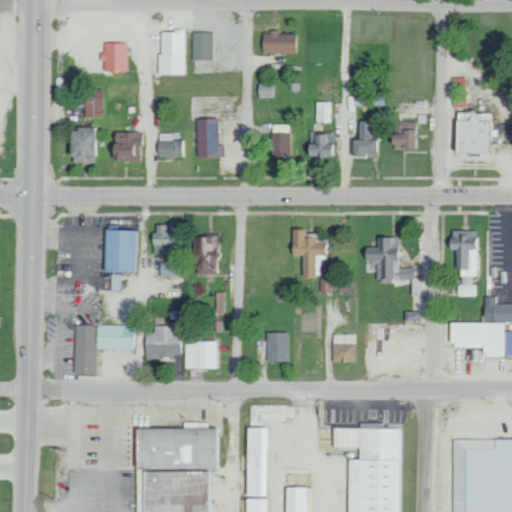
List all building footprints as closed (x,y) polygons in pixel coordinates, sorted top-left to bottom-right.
[(186,31),(159,32),(160,74),(187,74),(186,31)] [(262,53),(295,52),(295,33),(278,34),(278,31),(261,32),(262,53)] [(213,32),(193,32),(193,59),(213,60),(213,32)] [(127,43),(103,42),(103,51),(100,51),(99,60),(104,60),(104,70),(126,71),(127,43)] [(451,78),(451,91),(466,91),(465,77),(451,78)] [(276,83),(258,83),(258,97),(276,97),(276,83)] [(104,90),(85,89),(85,116),(103,117),(104,90)] [(466,107),(466,95),(452,96),(452,107),(466,107)] [(385,96),(355,96),(355,105),(385,105),(385,96)] [(316,121),(333,122),(333,102),(317,102),(316,121)] [(453,152),(487,153),(488,113),(454,112),(453,152)] [(196,119),(197,157),(224,157),(223,144),(218,145),(218,118),(196,119)] [(350,140),(351,157),(365,157),(375,157),(375,141),(378,141),(378,121),(362,121),(363,139),(350,140)] [(413,148),(414,122),(395,121),(394,133),(390,133),(389,147),(413,148)] [(290,157),(291,125),(271,124),(271,156),(290,157)] [(97,162),(97,129),(67,128),(67,161),(97,162)] [(140,162),(140,132),(111,131),(111,161),(140,162)] [(186,139),(173,139),(173,132),(157,133),(158,157),(186,156),(186,139)] [(334,132),(316,132),(316,144),(305,144),(306,157),(334,156),(334,132)] [(174,224),(158,225),(159,234),(151,234),(151,244),(162,244),(162,254),(175,254),(174,224)] [(103,272),(133,272),(134,241),(138,241),(138,230),(104,230),(103,272)] [(306,255),(305,276),(319,277),(319,265),(325,265),(325,243),(313,243),(313,234),(305,234),(305,230),(295,230),(295,245),(290,245),(289,255),(306,255)] [(457,295),(478,295),(478,285),(472,285),(472,276),(477,276),(477,231),(451,231),(451,239),(447,239),(447,249),(459,249),(459,285),(457,285),(457,295)] [(191,237),(192,262),(195,262),(196,274),(217,273),(217,236),(191,237)] [(411,279),(411,296),(420,296),(420,278),(414,278),(414,268),(398,268),(398,238),(379,238),(379,247),(363,247),(363,263),(377,263),(377,279),(411,279)] [(159,262),(160,277),(178,276),(177,261),(159,262)] [(226,292),(216,292),(216,315),(226,315),(226,292)] [(511,303),(492,303),(491,322),(511,322),(511,303)] [(511,330),(503,331),(504,323),(449,322),(449,346),(482,346),(482,356),(511,356),(511,330)] [(75,324),(73,374),(95,374),(96,348),(133,349),(134,326),(75,324)] [(144,356),(179,357),(180,326),(154,326),(154,332),(145,332),(144,356)] [(288,332),(266,332),(266,361),(288,361),(288,332)] [(332,361),(355,362),(355,334),(332,334),(332,361)] [(185,368),(219,368),(218,341),(185,341),(185,368)] [(402,511),(403,428),(382,428),(382,423),(358,423),(358,428),(332,428),(332,447),(358,447),(358,460),(347,460),(346,511),(402,511)] [(265,497),(266,428),(246,427),(245,496),(265,497)] [(134,511),(212,511),(212,469),(220,469),(220,453),(216,453),(216,428),(134,429),(134,511)] [(511,511),(511,439),(453,439),(452,511),(511,511)] [(305,511),(306,487),(285,487),(284,511),(305,511)] [(266,511),(267,499),(245,498),(244,511),(266,511)]
